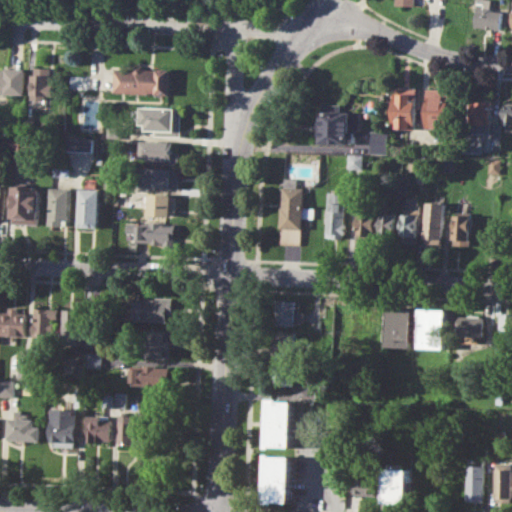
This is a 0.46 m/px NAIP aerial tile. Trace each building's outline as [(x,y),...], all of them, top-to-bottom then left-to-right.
[(478,0),(492,0),(492,9),(506,10),(504,29),(476,26),(478,0)] [(114,68),(132,68),(133,65),(145,65),(145,70),(170,70),(169,93),(114,91),(114,68)] [(35,66),(53,67),(52,94),(47,94),(47,99),(34,99),(35,66)] [(0,68),(26,69),(25,94),(0,93),(0,68)] [(395,86),(419,87),(418,128),(394,127),(395,86)] [(428,86),(452,87),(451,127),(427,126),(428,86)] [(474,99),(496,99),(495,123),(491,123),(491,133),(473,133),(474,99)] [(322,102),(343,103),(343,111),(352,111),(352,113),(361,114),(360,128),(356,128),(355,143),(321,141),(322,102)] [(140,105),(183,107),(182,136),(155,135),(155,129),(146,128),(146,123),(140,123),(140,105)] [(108,125),(123,126),(123,138),(108,137),(108,125)] [(373,129),(391,130),(391,152),(372,152),(373,129)] [(12,134),(27,134),(27,151),(12,151),(12,134)] [(461,135),(487,136),(486,152),(460,151),(461,135)] [(67,136),(94,137),(93,151),(66,149),(67,136)] [(141,140),(174,142),(174,150),(180,151),(180,165),(147,163),(148,156),(141,156),(141,140)] [(349,153),(362,153),(362,168),(348,167),(349,153)] [(409,155),(426,156),(425,172),(408,171),(409,155)] [(441,156),(453,157),(453,172),(440,171),(441,156)] [(490,159),(501,160),(501,173),(490,173),(490,159)] [(54,167),(70,167),(70,177),(54,176),(54,167)] [(146,167),(180,169),(179,188),(145,186),(146,167)] [(283,176),(298,176),(298,186),(305,187),(304,206),(316,206),(315,219),(312,218),(312,225),(306,225),(306,217),(303,216),(301,244),(281,243),(283,176)] [(106,178),(122,179),(122,189),(105,189),(106,178)] [(14,185),(42,187),(41,224),(13,223),(14,185)] [(53,187),(72,188),(71,224),(52,224),(53,187)] [(82,187),(101,188),(100,226),(80,226),(82,187)] [(328,192),(345,193),(344,223),(348,223),(347,234),(343,233),(343,238),(326,237),(328,192)] [(149,193),(177,194),(176,215),(149,214),(149,193)] [(404,196),(423,197),(421,236),(416,236),(416,244),(402,243),(404,196)] [(428,201),(449,202),(447,236),(426,235),(428,201)] [(382,205),(400,206),(398,242),(380,241),(382,205)] [(359,208),(378,209),(377,240),(358,239),(359,208)] [(457,213),(476,214),(475,246),(456,245),(457,213)] [(128,221),(177,223),(176,244),(136,242),(137,232),(128,232),(128,221)] [(137,298),(155,299),(155,296),(177,297),(176,314),(169,313),(168,320),(136,319),(137,298)] [(276,300),(296,301),(295,325),(275,325),(276,300)] [(0,334),(1,310),(10,310),(10,305),(22,306),(21,311),(29,312),(28,335),(0,334)] [(390,307),(417,308),(416,347),(388,346),(390,307)] [(37,308),(60,309),(59,320),(56,320),(55,342),(35,341),(37,308)] [(424,308),(450,309),(448,348),(423,347),(424,308)] [(65,309),(83,309),(83,320),(89,320),(88,340),(82,340),(82,345),(64,344),(65,309)] [(501,312),(511,312),(511,334),(500,334),(501,312)] [(456,314),(486,315),(485,337),(455,335),(456,314)] [(136,330),(172,331),(171,357),(135,355),(136,330)] [(275,330),(297,331),(296,355),(274,354),(275,330)] [(91,351),(104,351),(104,368),(91,368),(91,351)] [(21,363),(42,364),(41,379),(20,378),(21,363)] [(274,363),(297,364),(296,385),(273,384),(274,363)] [(132,367),(139,368),(140,364),(172,366),(171,386),(131,384),(132,367)] [(0,395),(1,380),(16,381),(15,396),(0,395)] [(106,389),(116,390),(115,407),(105,407),(106,389)] [(119,390),(118,407),(129,408),(129,390),(119,390)] [(496,394),(503,395),(503,405),(495,405),(496,394)] [(269,447),(271,397),(283,397),(283,401),(298,402),(296,446),(276,445),(275,447),(269,447)] [(53,407),(63,408),(64,402),(72,403),(72,408),(81,408),(79,446),(56,445),(56,441),(52,441),(53,407)] [(16,409),(24,409),(23,414),(30,414),(30,419),(38,419),(38,426),(44,426),(44,441),(10,439),(11,416),(16,417),(16,409)] [(124,414),(139,414),(137,445),(119,444),(120,420),(123,420),(124,414)] [(89,415),(109,415),(109,418),(113,418),(112,440),(88,439),(89,415)] [(269,452),(275,453),(275,456),(296,457),(294,501),(277,501),(277,505),(267,504),(269,452)] [(468,457),(487,458),(485,501),(466,500),(468,457)] [(497,462),(511,462),(511,501),(495,501),(497,462)] [(387,463),(411,464),(409,504),(385,503),(387,463)] [(349,477),(377,478),(376,495),(348,494),(349,477)]
